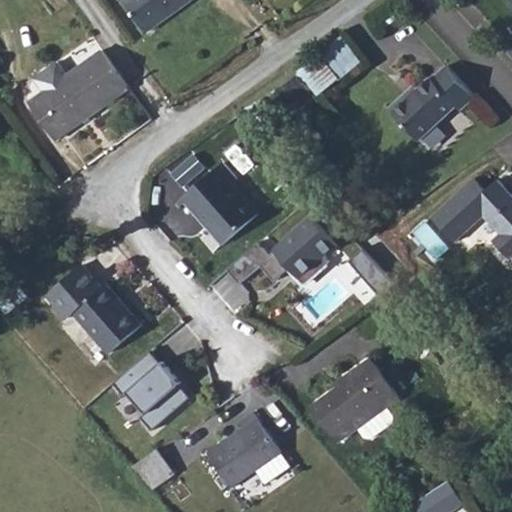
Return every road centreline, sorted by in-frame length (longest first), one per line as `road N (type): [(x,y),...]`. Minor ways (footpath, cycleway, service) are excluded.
road 1 (residential): [(242,365),(128,229),(107,179),(359,0)]
road 2 (residential): [(427,0),(511,93)]
